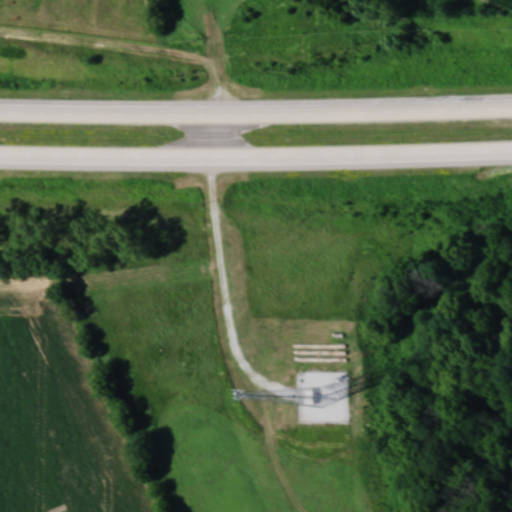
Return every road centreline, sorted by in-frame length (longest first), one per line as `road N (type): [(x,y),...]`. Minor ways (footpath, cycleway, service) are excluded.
road 1 (trunk): [(511,107),(0,117)]
road 2 (trunk): [(0,159),(511,153)]
